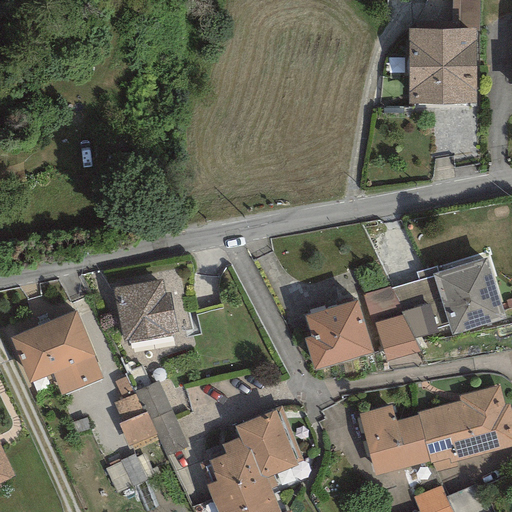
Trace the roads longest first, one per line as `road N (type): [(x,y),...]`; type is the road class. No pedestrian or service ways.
road 1 (tertiary): [(511,195),(0,285)]
road 2 (unknown): [(332,386),(209,420),(195,448),(203,494)]
road 3 (residential): [(0,343),(78,511)]
road 4 (unknown): [(266,241),(332,386)]
